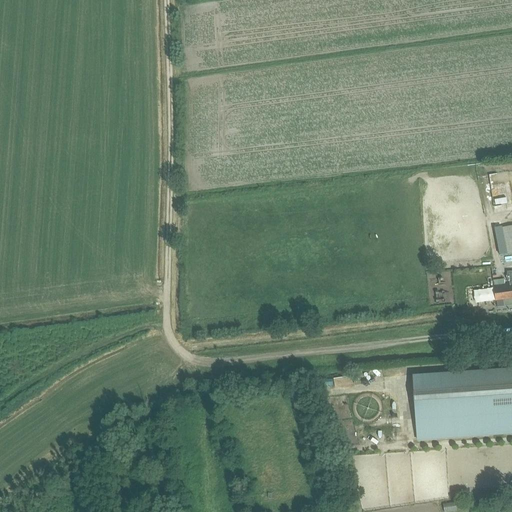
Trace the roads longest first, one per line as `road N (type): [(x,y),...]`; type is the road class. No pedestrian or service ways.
road 1 (track): [(168,0),(165,325),(177,344)]
road 2 (track): [(511,331),(225,365),(196,362),(177,344)]
road 3 (track): [(177,344),(460,314)]
road 4 (track): [(165,325),(62,362),(0,405)]
